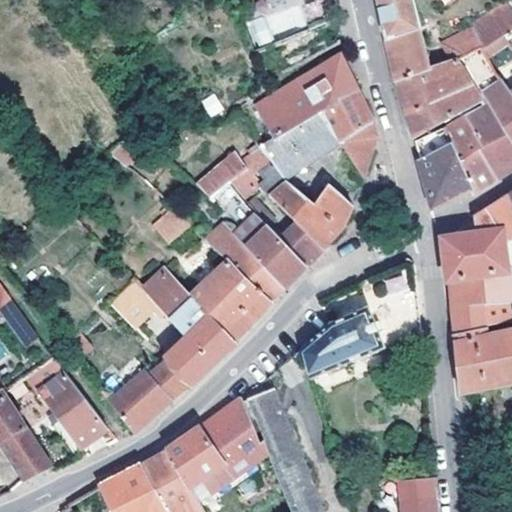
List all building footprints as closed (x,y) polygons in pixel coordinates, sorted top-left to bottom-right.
[(420,29),(412,0),(376,0),(386,40),(420,29)] [(404,109),(413,136),(484,98),(460,59),(480,46),(487,55),(509,41),(505,35),(511,30),(511,9),(505,0),(475,22),(477,26),(445,43),(447,60),(430,66),(420,29),(386,40),(387,47),(394,76),(404,109)] [(435,0),(442,9),(453,0),(435,0)] [(256,46),(272,40),(264,16),(248,22),(256,46)] [(460,59),(484,98),(486,102),(464,115),(496,178),(511,168),(511,88),(487,55),(480,46),(460,59)] [(321,108),(358,87),(355,81),(342,52),(253,106),(271,138),(321,108)] [(358,87),(321,108),(341,143),(362,178),(377,139),(372,118),(360,93),(358,87)] [(210,117),(223,110),(214,93),(201,100),(210,117)] [(321,108),(271,138),(258,146),(279,171),(285,179),(341,143),(321,108)] [(496,178),(464,115),(445,127),(470,188),(472,195),(496,178)] [(470,188),(445,127),(444,126),(413,141),(424,183),(431,207),(470,188)] [(241,160),(258,183),(261,186),(279,171),(258,146),(241,160)] [(235,153),(196,185),(213,199),(230,184),(242,197),(258,183),(241,160),(235,153)] [(296,222),(280,237),(307,266),(328,245),(344,228),(353,204),(328,184),(316,203),(285,179),(279,171),(261,186),(296,222)] [(504,241),(511,238),(511,205),(507,195),(473,217),(472,232),(441,237),(453,333),(484,326),(511,320),(511,300),(511,294),(511,293),(511,267),(507,269),(504,241)] [(169,243),(191,225),(172,206),(151,223),(169,243)] [(269,225),(246,245),(285,290),(290,285),(307,266),(280,237),(269,225)] [(210,274),(187,295),(233,343),(239,337),(271,304),(285,290),(246,245),(228,226),(210,240),(230,261),(212,277),(210,274)] [(142,286),(134,278),(109,303),(133,330),(158,306),(184,335),(148,368),(109,401),(134,432),(174,398),(188,386),(195,379),(233,343),(187,295),(161,268),(142,286)] [(0,307),(10,301),(0,283),(0,307)] [(416,287),(333,327),(303,354),(308,374),(419,322),(416,287)] [(15,301),(1,310),(24,348),(38,340),(15,301)] [(98,312),(63,343),(77,361),(113,329),(98,312)] [(511,329),(486,335),(484,326),(453,333),(461,393),(511,383),(511,329)] [(35,389),(63,369),(51,355),(24,374),(35,389)] [(63,369),(35,389),(80,449),(107,428),(63,369)] [(248,398),(265,439),(270,451),(293,511),(314,511),(325,508),(276,387),(248,398)] [(51,467),(2,390),(0,391),(0,442),(23,480),(51,467)] [(243,397),(200,428),(225,466),(232,476),(270,451),(265,439),(260,442),(243,397)] [(225,466),(200,428),(193,432),(168,450),(190,488),(225,466)] [(484,448),(467,450),(470,501),(487,499),(484,448)] [(204,511),(201,505),(190,488),(168,450),(141,465),(164,511),(204,511)] [(97,488),(109,511),(164,511),(141,465),(120,476),(97,488)] [(438,511),(436,486),(435,475),(402,479),(405,505),(382,508),(382,511),(438,511)]
